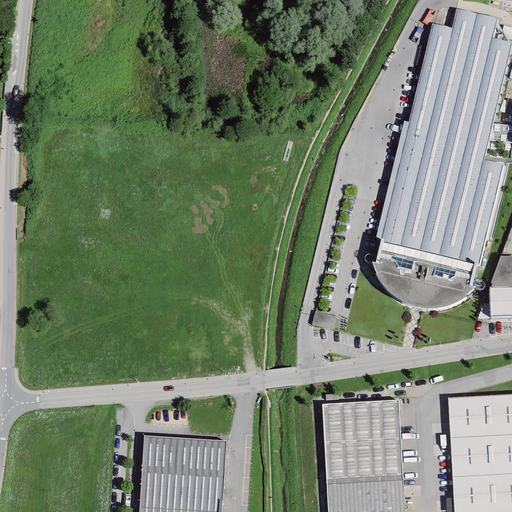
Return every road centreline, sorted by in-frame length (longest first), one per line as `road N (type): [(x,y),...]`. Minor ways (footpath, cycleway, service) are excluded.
road 1 (residential): [(4,404),(299,379),(511,345)]
road 2 (residential): [(25,0),(10,140),(4,404)]
